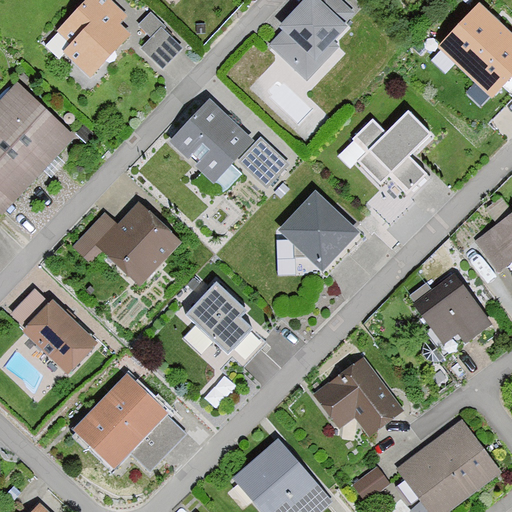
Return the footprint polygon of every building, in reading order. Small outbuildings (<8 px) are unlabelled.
[(112,6),(104,0),(88,0),(60,30),(74,43),(66,52),(91,75),(127,36),(104,15),(112,6)] [(342,28),(312,0),(309,0),(283,27),(287,31),(273,45),(297,68),(311,53),(314,57),(342,28)] [(466,72),(504,32),(478,8),(440,48),(466,72)] [(162,68),(179,49),(160,31),(163,27),(150,14),(140,25),(153,38),(142,49),(162,68)] [(511,39),(504,32),(466,72),(491,96),(511,73),(511,39)] [(15,87),(0,103),(0,185),(14,199),(70,139),(15,87)] [(213,177),(246,142),(209,107),(176,142),(213,177)] [(410,208),(395,192),(400,188),(411,199),(430,180),(409,157),(431,135),(408,112),(386,133),(372,120),(354,137),(368,151),(357,161),(380,185),(391,174),(393,177),(366,202),(390,227),(410,208)] [(266,187),(287,165),(280,158),(259,180),(266,187)] [(315,197),(283,231),(294,241),(295,257),(311,257),(322,267),(353,233),(315,197)] [(104,219),(78,246),(92,260),(106,245),(140,277),(173,242),(139,210),(118,232),(104,219)] [(415,306),(450,353),(489,323),(454,276),(415,306)] [(185,315),(227,355),(252,329),(240,318),(247,311),(243,308),(216,282),(185,315)] [(25,331),(67,371),(94,344),(52,304),(25,331)] [(318,396),(335,418),(351,406),(370,431),(398,410),(362,363),(318,396)] [(164,412),(128,377),(76,432),(112,466),(127,451),(149,473),(163,458),(140,437),(164,412)] [(408,477),(397,485),(411,505),(422,497),(433,511),(441,511),(495,472),(465,432),(415,470),(409,462),(401,468),(408,477)] [(268,511),(310,511),(324,501),(278,448),(239,482),(255,501),(258,499),(268,511)] [(376,471),(357,486),(366,498),(385,484),(376,471)] [(385,511),(411,511),(400,499),(385,511)]
